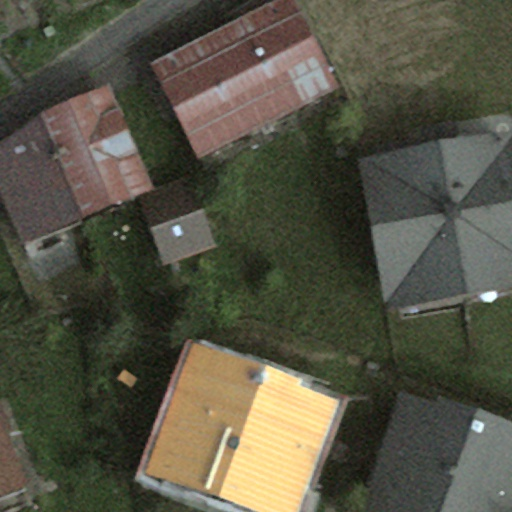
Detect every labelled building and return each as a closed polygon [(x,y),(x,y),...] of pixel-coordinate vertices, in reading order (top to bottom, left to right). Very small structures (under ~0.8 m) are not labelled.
[(314,103),(330,95),(289,10),(284,12),(277,0),(255,0),(225,18),(234,36),(157,74),(200,163),(217,154),(213,145),(312,98),(314,103)] [(43,125),(44,128),(80,210),(139,184),(124,149),(127,147),(123,136),(119,138),(104,103),(86,111),(85,109),(52,125),(51,122),(43,125)] [(80,210),(44,128),(0,155),(0,185),(20,232),(34,227),(80,210)] [(426,164),(374,173),(397,297),(511,276),(511,168),(509,149),(457,158),(454,139),(422,145),(426,164)] [(206,243),(188,188),(147,202),(165,257),(206,243)] [(161,467),(286,511),(289,511),(325,414),(285,399),(288,393),(200,361),(161,467)] [(447,427),(406,413),(372,511),(511,511),(511,443),(449,421),(447,427)] [(0,487),(6,485),(5,483),(18,477),(0,431),(0,487)]
